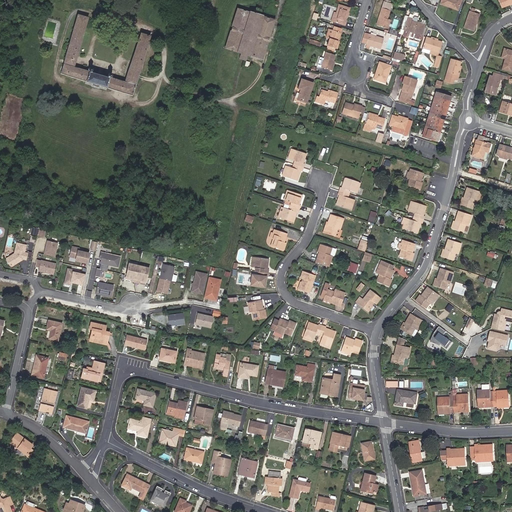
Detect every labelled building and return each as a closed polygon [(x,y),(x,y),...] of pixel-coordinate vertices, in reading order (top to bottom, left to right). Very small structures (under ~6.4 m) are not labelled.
[(335,15),(333,24),(344,27),(349,11),(338,7),(335,15)] [(387,16),(388,16),(390,10),(383,8),(377,26),(385,29),(388,19),(387,19),(386,19),(387,16)] [(276,22),(240,10),(228,47),(243,52),(241,58),(247,60),(249,54),(264,59),(276,22)] [(476,21),(479,12),(470,10),(465,27),(476,30),(478,22),(476,21)] [(131,96),(150,37),(140,34),(125,82),(109,77),(110,75),(109,73),(108,73),(106,74),(106,75),(106,76),(90,71),(91,70),(91,69),(89,67),(87,68),(86,70),(74,66),(88,18),(78,15),(60,73),(131,96)] [(420,40),(418,39),(417,41),(420,42),(420,40),(423,41),(424,36),(422,36),(426,26),(413,22),(414,21),(409,19),(404,35),(409,36),(420,39),(420,40)] [(338,33),(333,32),(332,32),(329,40),(327,47),(336,50),(338,43),(336,42),(339,34),(338,33)] [(371,36),(365,34),(362,43),(368,45),(371,36)] [(382,49),(385,40),(371,35),(371,36),(368,45),(367,48),(371,49),(372,46),(382,49)] [(442,42),(437,41),(431,39),(426,37),(423,48),(439,52),(442,42)] [(511,71),(511,49),(500,46),(497,55),(501,56),(498,67),(511,71)] [(336,57),(327,54),(322,68),(331,71),(336,57)] [(405,57),(395,54),(393,60),(403,63),(405,57)] [(456,73),(458,65),(459,61),(449,59),(447,72),(456,73)] [(386,81),(390,66),(380,63),(377,74),(376,74),(375,78),(386,81)] [(490,86),(489,86),(487,92),(497,94),(503,75),(496,73),(495,76),(492,76),(490,82),(491,83),(490,86)] [(418,80),(405,76),(402,84),(404,84),(401,92),(404,93),(401,101),(416,106),(418,101),(411,99),(418,80)] [(306,104),(313,85),(300,81),(297,91),(300,92),(297,101),(306,104)] [(328,93),(321,91),(320,98),(335,103),(338,94),(331,92),(331,94),(328,93)] [(452,96),(438,91),(424,134),(439,139),(452,96)] [(510,113),(510,115),(511,115),(511,104),(503,102),(500,112),(506,113),(506,112),(510,113)] [(345,103),(342,113),(359,118),(362,107),(354,104),(354,105),(345,103)] [(392,116),(388,126),(404,131),(403,135),(406,136),(411,122),(407,121),(407,120),(400,117),(400,118),(392,116)] [(367,117),(363,129),(370,131),(372,126),(381,129),(384,119),(376,117),(376,119),(367,117)] [(487,142),(477,138),(472,154),(482,157),(487,142)] [(496,153),(499,154),(508,157),(511,158),(511,147),(499,143),(496,153)] [(296,160),(294,163),(304,167),(305,163),(303,163),(307,153),(294,148),(290,158),(296,160)] [(304,167),(294,163),(293,167),(288,165),(283,175),(297,180),(300,170),(302,171),(304,167)] [(408,170),(407,176),(409,177),(407,184),(419,187),(421,180),(419,179),(422,171),(409,167),(408,170)] [(341,186),(340,190),(349,193),(350,190),(356,191),(360,181),(346,177),(343,187),(341,186)] [(465,196),(463,203),(472,207),(474,200),(477,201),(480,189),(468,186),(465,196)] [(291,205),(300,208),(301,205),(299,204),(303,194),(290,190),(286,200),(292,202),(291,205)] [(349,193),(340,190),(338,193),(340,194),(337,204),(350,209),(353,198),(348,196),(349,193)] [(413,216),(423,219),(424,215),(423,214),(426,205),(413,200),(410,211),(414,212),(413,216)] [(299,212),(300,208),(291,205),(289,209),(284,207),(280,217),(294,222),(297,211),(299,212)] [(471,213),(459,209),(456,219),(453,226),(463,229),(465,223),(468,223),(471,213)] [(371,210),(368,220),(374,222),(377,212),(371,210)] [(327,223),(325,231),(335,234),(338,226),(340,227),(343,217),(331,213),(327,223)] [(251,223),(254,217),(247,214),(244,220),(251,223)] [(422,223),(423,219),(413,216),(412,219),(407,218),(404,228),(417,232),(421,222),(422,223)] [(276,231),(274,237),(275,238),(273,245),(283,249),(286,241),(284,241),(287,232),(277,228),(276,231)] [(447,248),(444,255),(454,258),(456,252),(459,253),(463,242),(450,237),(447,248)] [(401,241),(399,247),(401,248),(398,256),(410,260),(413,252),(411,251),(413,243),(401,239),(401,241)] [(47,240),(44,254),(55,257),(58,242),(47,240)] [(27,260),(29,253),(25,253),(26,245),(17,243),(15,254),(7,259),(7,261),(11,267),(13,267),(19,263),(18,262),(20,260),(22,261),(23,260),(24,259),(27,260)] [(319,251),(316,261),(328,265),(332,254),(329,254),(332,246),(322,243),(319,251)] [(87,263),(89,253),(78,251),(79,249),(72,247),(70,257),(76,258),(76,261),(87,263)] [(371,252),(364,250),(362,256),(369,259),(371,252)] [(118,266),(120,256),(101,252),(100,257),(102,257),(100,263),(118,266)] [(259,266),(258,270),(268,271),(269,267),(267,267),(268,257),(255,255),(254,265),(259,266)] [(55,275),(57,264),(41,261),(39,272),(55,275)] [(146,282),(149,267),(129,263),(126,278),(132,279),(131,280),(140,282),(140,281),(146,282)] [(163,263),(160,278),(170,280),(171,280),(174,265),(163,263)] [(381,263),(377,272),(380,273),(377,279),(389,284),(391,277),(390,276),(393,268),(381,263)] [(438,278),(436,285),(445,288),(448,281),(450,282),(454,271),(442,267),(438,278)] [(84,285),(86,275),(74,273),(74,271),(68,270),(66,280),(71,281),(71,282),(72,282),(84,285)] [(268,271),(258,270),(258,274),(253,273),(251,285),(264,286),(265,275),(268,276),(268,271)] [(303,279),(300,290),(309,292),(315,274),(303,271),(300,278),(301,278),(303,279)] [(203,294),(207,274),(196,272),(192,291),(203,294)] [(217,296),(221,280),(209,277),(205,297),(213,299),(214,296),(217,296)] [(157,291),(168,293),(170,280),(160,278),(157,291)] [(360,280),(355,286),(358,289),(363,283),(360,280)] [(112,297),(115,285),(99,282),(97,294),(112,297)] [(324,299),(331,301),(342,304),(345,291),(335,288),(334,291),(327,289),(328,284),(325,283),(321,295),(324,296),(324,299)] [(440,293),(429,285),(422,295),(418,301),(426,307),(431,302),(433,303),(440,293)] [(366,309),(371,303),(373,301),(375,303),(380,296),(370,288),(362,300),(359,304),(366,309)] [(248,306),(250,312),(252,311),(254,319),(266,316),(264,308),(263,309),(260,299),(248,302),(248,306)] [(511,312),(511,310),(511,308),(503,306),(502,310),(500,309),(499,310),(498,313),(496,314),(495,314),(492,325),(497,326),(498,324),(499,324),(501,315),(511,318),(511,312)] [(407,321),(403,328),(412,333),(415,327),(418,328),(423,318),(412,312),(407,321)] [(185,324),(183,313),(168,315),(170,326),(185,324)] [(210,327),(213,317),(198,313),(195,324),(210,327)] [(511,318),(501,315),(499,324),(498,324),(497,326),(501,327),(503,318),(511,319),(511,318)] [(475,319),(471,316),(466,325),(470,327),(475,319)] [(53,329),(52,332),(50,339),(59,341),(63,322),(50,319),(49,328),(53,329)] [(275,331),(284,334),(285,333),(292,335),(297,323),(290,320),(289,322),(280,319),(275,331)] [(98,338),(106,340),(108,331),(104,330),(105,324),(91,320),(89,326),(92,327),(88,339),(97,341),(98,338)] [(319,334),(322,324),(319,323),(318,324),(308,322),(304,335),(314,338),(315,333),(319,334)] [(327,326),(322,324),(319,334),(324,335),(322,340),(332,344),(336,331),(326,327),(327,326)] [(506,342),(508,333),(491,328),(488,338),(490,338),(490,340),(489,341),(488,345),(496,347),(499,345),(500,341),(506,342)] [(133,343),(145,346),(146,338),(125,333),(123,343),(132,346),(133,343)] [(344,350),(351,352),(352,350),(359,352),(363,340),(355,338),(355,339),(346,337),(342,349),(344,350)] [(396,353),(394,360),(404,363),(406,356),(408,357),(411,346),(398,343),(396,353)] [(175,349),(160,346),(158,357),(173,360),(175,349)] [(188,360),(200,362),(202,351),(189,348),(188,353),(184,352),(182,362),(187,363),(188,360)] [(219,362),(218,368),(223,369),(222,374),(227,375),(230,360),(226,359),(227,357),(221,355),(221,353),(215,352),(214,361),(219,362)] [(41,378),(46,357),(35,354),(30,375),(41,378)] [(96,373),(100,374),(103,362),(92,359),(90,365),(86,364),(85,368),(81,367),(79,377),(94,381),(96,373)] [(246,371),(250,372),(255,373),(257,364),(240,360),(237,375),(245,376),(246,371)] [(311,383),(313,368),(306,367),(296,366),(294,376),(301,377),(301,381),(311,383)] [(284,370),(272,368),(267,367),(265,381),(282,384),(284,370)] [(330,390),(329,392),(337,394),(341,372),(334,370),(332,377),(331,381),(322,380),(321,388),(330,390)] [(364,384),(350,382),(348,393),(362,396),(362,398),(366,399),(367,391),(363,390),(364,384)] [(87,397),(90,398),(93,399),(96,388),(80,384),(80,386),(75,404),(84,407),(87,397)] [(419,389),(401,385),(398,400),(407,401),(408,397),(417,398),(419,389)] [(495,401),(494,388),(491,388),(491,387),(479,387),(479,405),(484,404),(484,402),(495,401)] [(49,414),(54,391),(42,388),(37,410),(43,411),(42,415),(45,416),(45,413),(49,414)] [(510,388),(494,388),(495,401),(495,404),(511,403),(510,388)] [(155,393),(136,389),(133,402),(151,407),(155,393)] [(457,398),(454,398),(455,407),(464,406),(464,409),(469,409),(469,391),(457,391),(457,398)] [(454,398),(454,392),(452,392),(452,394),(450,394),(439,394),(440,410),(455,409),(455,407),(454,398)] [(184,415),(186,405),(177,403),(170,401),(167,410),(174,412),(174,413),(184,415)] [(208,424),(210,413),(196,410),(194,417),(204,419),(204,422),(208,424)] [(220,424),(227,425),(228,421),(238,423),(240,414),(231,412),(231,415),(223,413),(220,424)] [(86,420),(64,414),(60,426),(83,432),(86,420)] [(146,437),(149,424),(150,417),(141,415),(139,421),(129,419),(127,427),(137,430),(136,434),(146,437)] [(256,423),(256,421),(250,419),(247,431),(265,435),(267,426),(264,425),(256,423)] [(276,433),(291,438),(294,427),(278,423),(276,433)] [(184,429),(172,426),(171,430),(163,428),(160,441),(176,445),(179,432),(183,433),(184,429)] [(317,446),(320,433),(311,431),(312,428),(306,427),(302,442),(317,446)] [(32,445),(17,433),(9,442),(28,457),(33,451),(30,447),(32,445)] [(290,441),(291,438),(276,433),(275,437),(290,441)] [(342,436),(333,433),(329,449),(335,450),(337,443),(347,446),(350,435),(342,433),(342,436)] [(410,437),(414,458),(423,457),(420,436),(410,437)] [(371,439),(361,441),(364,459),(374,458),(371,439)] [(476,442),(477,459),(495,459),(494,444),(482,444),(482,442),(476,442)] [(446,444),(447,463),(466,463),(466,447),(452,447),(452,444),(446,444)] [(201,462),(204,451),(187,447),(184,458),(201,462)] [(226,474),(230,459),(219,456),(220,451),(214,450),(212,460),(215,461),(212,471),(226,474)] [(249,474),(254,475),(257,462),(241,459),(238,474),(248,477),(249,474)] [(409,468),(413,492),(425,490),(421,467),(409,468)] [(372,485),(373,482),(375,474),(364,471),(359,491),(372,494),(373,490),(376,491),(377,486),(372,485)] [(127,492),(142,500),(148,488),(143,485),(144,482),(126,474),(120,485),(129,490),(127,492)] [(278,485),(278,476),(268,476),(268,484),(267,490),(271,491),(271,495),(280,496),(280,491),(277,491),(278,485)] [(298,487),(308,490),(310,483),(293,478),(289,495),(296,497),(298,487)] [(168,493),(156,487),(150,500),(162,506),(168,493)] [(308,492),(308,490),(298,487),(296,497),(299,497),(300,491),(308,492)] [(0,508),(1,511),(0,511),(11,511),(12,511),(10,504),(12,502),(10,496),(3,499),(1,497),(0,495),(0,508)] [(315,505),(320,506),(333,510),(335,499),(334,499),(329,498),(317,495),(315,505)] [(72,508),(71,511),(70,511),(81,511),(85,504),(71,499),(70,501),(67,500),(65,505),(72,508)] [(180,499),(174,511),(188,511),(191,506),(184,504),(185,501),(180,499)] [(162,506),(150,500),(148,502),(160,509),(162,506)] [(369,511),(370,507),(374,507),(375,503),(362,500),(360,510),(357,509),(356,511),(369,511)] [(418,511),(437,511),(437,509),(428,510),(428,508),(442,506),(441,501),(427,503),(428,507),(418,508),(418,511)]
